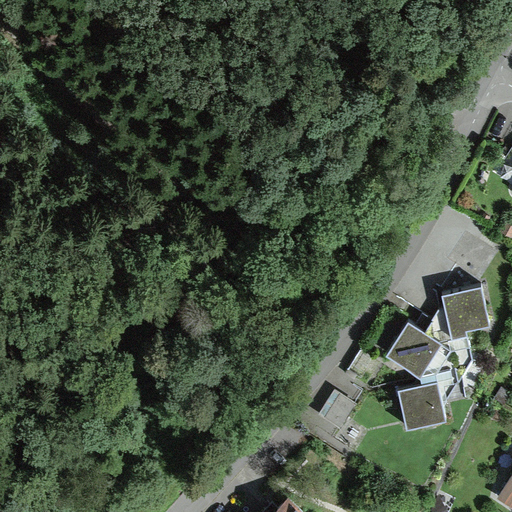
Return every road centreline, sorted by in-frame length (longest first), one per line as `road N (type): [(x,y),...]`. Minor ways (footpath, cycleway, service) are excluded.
road 1 (track): [(0,366),(478,104)]
road 2 (residential): [(495,80),(413,231),(326,350),(181,511)]
road 3 (track): [(0,28),(122,130),(230,186),(292,203)]
